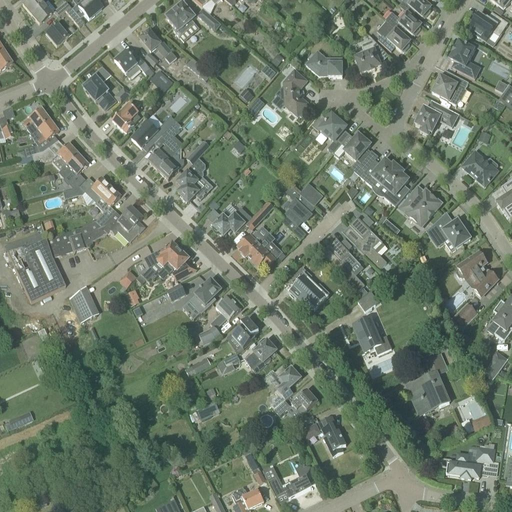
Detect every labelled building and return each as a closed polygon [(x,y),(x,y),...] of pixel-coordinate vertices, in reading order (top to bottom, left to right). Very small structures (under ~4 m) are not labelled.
[(30,17),(43,7),(36,0),(30,0),(22,7),(30,17)] [(83,0),(86,2),(77,10),(88,23),(101,12),(91,0),(83,0)] [(219,0),(191,0),(191,1),(199,7),(210,17),(215,6),(220,1),(221,1),(219,0)] [(219,0),(221,1),(220,1),(222,3),(224,1),(232,8),(236,5),(235,0),(219,0)] [(431,10),(421,1),(420,1),(419,0),(413,0),(412,2),(409,0),(405,0),(398,8),(406,15),(410,18),(410,17),(414,13),(422,20),(422,19),(424,20),(430,13),(429,12),(431,10)] [(511,6),(511,0),(488,0),(489,0),(503,12),(510,4),(511,6)] [(84,26),(69,9),(65,4),(52,14),(57,20),(64,13),(79,30),(84,26)] [(173,13),(171,13),(168,16),(167,18),(166,19),(174,30),(172,31),(179,40),(195,26),(192,23),(195,20),(182,5),(173,13)] [(51,17),(43,7),(30,17),(39,27),(51,17)] [(497,9),(494,13),(501,18),(503,14),(497,9)] [(202,12),(197,18),(215,33),(220,27),(202,12)] [(487,21),(486,22),(485,22),(483,21),(483,20),(478,16),(476,19),(475,18),(470,24),(472,25),(467,32),(486,44),(488,41),(487,40),(492,34),(499,39),(508,25),(491,14),(487,21)] [(421,27),(410,17),(410,18),(406,15),(400,22),(391,15),(385,22),(386,23),(400,35),(404,30),(412,37),(413,37),(414,38),(420,31),(419,30),(421,27)] [(410,44),(400,35),(386,23),(376,34),(381,38),(377,43),(391,54),(389,52),(393,47),(401,54),(402,53),(403,55),(409,48),(408,47),(410,44)] [(75,34),(70,29),(62,35),(56,28),(45,37),(56,50),(75,34)] [(177,61),(164,45),(157,38),(155,40),(149,33),(140,41),(151,55),(156,50),(170,67),(177,61)] [(388,58),(381,51),(372,42),(360,46),(363,53),(355,57),(356,60),(355,60),(354,60),(354,61),(360,76),(360,77),(367,74),(367,75),(375,72),(375,71),(381,69),(379,64),(384,62),(388,58)] [(473,67),(468,65),(477,47),(468,42),(465,47),(458,44),(455,50),(452,55),(449,62),(454,65),(452,70),(474,81),(477,76),(470,73),(473,67)] [(0,73),(12,66),(3,53),(0,54),(0,73)] [(149,71),(145,66),(140,60),(135,64),(126,53),(114,63),(121,71),(126,77),(129,81),(140,71),(144,75),(148,80),(153,75),(149,71)] [(313,58),(312,56),(307,61),(309,63),(305,67),(319,79),(328,79),(328,80),(342,80),(342,66),(341,66),(341,61),(325,61),(317,54),(313,58)] [(146,60),(154,68),(158,64),(149,56),(146,60)] [(186,68),(206,84),(211,77),(192,61),(186,68)] [(108,93),(102,87),(101,86),(110,77),(102,69),(102,70),(93,77),(95,79),(83,89),(96,104),(97,103),(105,113),(115,104),(107,94),(108,93)] [(158,90),(154,95),(159,99),(173,85),(169,82),(159,72),(155,76),(164,85),(158,90)] [(306,84),(299,77),(294,73),(283,85),(284,89),(276,97),(292,111),(290,113),(297,119),(299,117),(301,119),(308,111),(306,109),(308,107),(301,100),(301,98),(302,98),(301,93),(300,93),(300,91),(306,84)] [(455,107),(464,91),(465,92),(468,85),(453,77),(449,83),(440,78),(431,95),(440,100),(439,101),(447,105),(448,104),(455,107)] [(496,89),(494,92),(502,96),(507,89),(499,85),(497,90),(496,89)] [(121,107),(131,97),(123,89),(113,99),(121,107)] [(424,110),(420,117),(421,117),(419,121),(418,120),(415,127),(421,131),(420,134),(428,138),(430,135),(432,136),(438,123),(451,130),(458,117),(432,103),(432,104),(431,104),(427,112),(424,110)] [(112,123),(123,133),(123,132),(126,135),(134,127),(133,127),(140,120),(136,116),(138,115),(129,106),(121,115),(120,114),(112,123)] [(253,106),(248,112),(254,118),(259,112),(253,106)] [(28,121),(23,125),(27,130),(26,131),(30,137),(31,136),(37,132),(49,123),(40,111),(28,120),(28,121)] [(204,115),(192,128),(186,135),(190,139),(208,119),(204,115)] [(337,123),(331,117),(327,123),(321,117),(312,128),(318,134),(320,132),(334,144),(336,142),(341,146),(349,137),(344,132),(346,130),(340,124),(339,125),(337,123)] [(155,145),(176,123),(170,118),(157,132),(148,123),(142,129),(143,129),(138,134),(131,141),(141,151),(150,141),(155,145)] [(41,138),(36,143),(40,148),(45,143),(45,144),(50,141),(58,135),(49,123),(37,132),(41,138)] [(159,150),(180,128),(176,123),(155,145),(159,150)] [(1,132),(4,140),(5,142),(15,140),(10,128),(1,132)] [(232,138),(227,132),(222,137),(228,142),(232,138)] [(370,147),(367,145),(368,144),(361,139),(358,137),(354,141),(347,149),(344,153),(347,156),(346,156),(353,162),(353,161),(356,164),(357,163),(360,166),(358,168),(364,174),(365,174),(378,159),(371,153),(369,156),(365,153),(370,147)] [(238,143),(233,149),(240,155),(245,150),(238,143)] [(202,157),(209,149),(204,144),(187,162),(192,167),(198,161),(202,157)] [(60,153),(57,157),(66,167),(77,157),(68,147),(60,153)] [(24,152),(26,159),(31,158),(39,156),(39,155),(37,148),(24,152)] [(169,162),(174,157),(168,152),(164,148),(159,153),(159,152),(148,163),(158,173),(169,162)] [(39,156),(31,158),(33,164),(34,167),(51,162),(55,158),(48,151),(48,150),(42,154),(39,155),(39,156)] [(181,150),(180,150),(174,157),(169,162),(158,173),(168,183),(178,172),(179,173),(183,168),(184,162),(181,162),(181,150)] [(497,174),(486,164),(475,154),(462,170),(473,180),(474,179),(485,188),(489,184),(489,185),(490,183),(497,174)] [(60,173),(58,175),(63,181),(66,177),(71,173),(76,178),(80,174),(87,168),(77,157),(66,167),(60,174),(60,173)] [(383,188),(398,170),(393,166),(391,168),(385,162),(380,167),(375,163),(378,159),(365,174),(364,174),(360,179),(371,189),(377,183),(383,188)] [(198,184),(201,181),(203,178),(203,175),(202,174),(205,171),(205,167),(198,161),(192,167),(193,167),(176,185),(182,190),(177,195),(188,205),(196,197),(200,202),(203,199),(204,199),(206,197),(205,196),(208,193),(203,189),(198,184)] [(409,192),(404,187),(408,182),(402,176),(403,174),(398,170),(383,188),(389,193),(384,200),(395,209),(403,200),(409,192)] [(72,184),(71,185),(77,191),(78,189),(85,183),(80,177),(77,179),(72,184)] [(511,178),(509,180),(511,182),(501,189),(507,198),(496,205),(501,213),(503,212),(509,221),(511,219),(511,178)] [(91,192),(86,197),(95,206),(100,201),(110,190),(100,181),(91,191),(91,192)] [(307,216),(313,210),(300,198),(286,185),(280,190),(295,204),(293,206),(290,210),(291,212),(290,213),(286,218),(287,219),(296,228),(302,222),(304,223),(310,218),(307,216)] [(308,188),(300,197),(313,208),(320,200),(313,195),(315,193),(308,188)] [(67,194),(62,195),(64,202),(81,198),(84,195),(78,189),(77,191),(67,194)] [(350,200),(357,193),(352,189),(347,195),(350,200)] [(94,225),(80,231),(83,239),(97,233),(108,222),(115,214),(110,210),(120,200),(110,190),(100,201),(95,206),(100,210),(104,215),(94,225)] [(418,190),(411,198),(400,211),(421,229),(441,206),(434,201),(434,200),(434,201),(432,199),(432,198),(432,199),(425,193),(424,195),(418,190)] [(273,210),(267,204),(246,227),(252,233),(273,210)] [(97,233),(83,239),(86,247),(87,250),(92,247),(91,244),(106,236),(109,233),(113,237),(126,224),(138,236),(144,230),(138,225),(142,221),(130,209),(120,219),(115,214),(108,222),(97,233)] [(246,227),(252,221),(241,211),(229,223),(223,218),(220,222),(213,229),(223,239),(228,235),(229,236),(235,230),(239,234),(246,227)] [(446,215),(439,222),(427,233),(426,234),(437,250),(448,242),(455,252),(470,241),(457,223),(453,225),(446,215)] [(287,219),(286,220),(282,224),(292,234),(297,229),(296,228),(287,219)] [(379,242),(357,220),(356,220),(357,221),(348,229),(350,231),(345,235),(344,237),(342,235),(341,235),(379,273),(386,265),(371,250),(379,242)] [(45,224),(48,237),(55,236),(52,223),(45,224)] [(45,242),(6,255),(31,306),(65,289),(51,261),(72,254),(73,255),(87,250),(86,247),(83,239),(80,231),(78,231),(45,242)] [(264,241),(263,241),(255,233),(250,238),(249,237),(238,249),(241,253),(239,255),(245,260),(247,259),(259,247),(264,241)] [(282,255),(276,250),(275,251),(264,241),(259,247),(247,259),(258,269),(262,265),(267,270),(282,255)] [(350,272),(358,264),(336,241),(336,242),(327,251),(329,252),(328,253),(322,258),(320,256),(356,295),(364,288),(350,272)] [(158,277),(181,253),(178,250),(178,248),(175,245),(173,246),(172,245),(165,252),(163,255),(160,252),(143,262),(147,271),(141,278),(149,286),(158,277)] [(196,273),(187,264),(189,261),(181,253),(158,277),(163,281),(174,270),(176,273),(172,276),(176,284),(196,273)] [(486,265),(485,263),(485,261),(483,257),(481,257),(479,255),(477,256),(475,256),(471,258),(471,260),(457,270),(458,272),(456,273),(456,276),(459,280),(462,281),(464,280),(465,282),(471,278),(478,289),(474,292),(481,299),(497,282),(489,274),(488,274),(489,275),(487,277),(486,275),(485,276),(482,271),(482,270),(481,269),(486,265)] [(288,284),(284,288),(289,294),(303,307),(307,303),(315,310),(322,303),(325,300),(314,290),(307,283),(312,279),(308,275),(302,269),(288,284)] [(119,284),(127,290),(137,279),(128,272),(119,284)] [(382,277),(386,281),(391,276),(387,272),(382,277)] [(195,298),(190,303),(195,309),(196,310),(195,310),(200,315),(201,316),(202,315),(212,306),(216,302),(214,300),(221,293),(216,288),(217,287),(213,282),(212,283),(211,282),(201,291),(200,291),(199,292),(200,292),(195,297),(195,298)] [(185,296),(180,287),(166,293),(171,303),(185,296)] [(83,291),(69,302),(80,326),(96,318),(83,291)] [(366,294),(363,291),(358,296),(361,299),(366,294)] [(130,309),(139,305),(133,292),(125,296),(130,309)] [(371,294),(357,304),(365,314),(374,308),(378,305),(371,294)] [(208,332),(198,337),(203,348),(215,343),(221,337),(216,332),(227,321),(229,324),(234,319),(241,312),(228,298),(221,305),(216,310),(221,316),(210,326),(212,329),(208,332)] [(511,301),(506,308),(501,303),(493,314),(498,318),(493,325),(494,326),(494,325),(499,329),(494,336),(504,344),(511,333),(511,331),(509,330),(511,325),(511,301)] [(461,331),(476,317),(466,306),(451,321),(461,331)] [(144,317),(148,324),(161,318),(157,310),(144,317)] [(63,346),(50,318),(40,323),(53,350),(63,346)] [(255,341),(252,338),(258,333),(248,321),(237,330),(239,332),(232,339),(240,349),(235,354),(237,356),(243,351),(255,341)] [(369,321),(362,324),(353,328),(364,355),(374,350),(377,357),(391,351),(386,339),(379,342),(369,321)] [(267,343),(259,349),(250,357),(247,361),(244,362),(250,370),(255,376),(264,368),(271,362),(269,360),(272,357),(274,359),(277,357),(272,351),(273,350),(267,343)] [(496,355),(482,375),(493,383),(507,363),(496,355)] [(240,363),(237,356),(216,366),(222,378),(235,371),(233,367),(240,363)] [(426,392),(410,399),(415,408),(417,415),(438,406),(439,409),(447,406),(435,379),(448,373),(442,356),(421,365),(428,382),(423,384),(426,392)] [(196,377),(212,369),(207,360),(192,368),(196,377)] [(286,374),(282,369),(274,375),(279,380),(279,381),(284,386),(274,395),(277,397),(272,402),(274,404),(270,407),(273,410),(280,407),(285,403),(293,396),(289,391),(301,381),(291,370),(286,374)] [(307,392),(299,399),(296,402),(297,402),(291,406),(296,411),(301,418),(317,404),(307,392)] [(280,418),(290,409),(285,403),(280,407),(273,410),(275,412),(278,417),(280,418)] [(201,422),(219,414),(216,406),(198,415),(201,422)] [(7,433),(33,422),(30,413),(3,425),(7,433)] [(493,428),(488,417),(471,424),(476,436),(493,428)] [(332,419),(323,423),(318,425),(325,439),(323,440),(333,459),(343,454),(341,450),(346,448),(338,433),(336,434),(332,427),(335,426),(332,419)] [(315,426),(302,432),(307,443),(320,437),(315,426)] [(470,482),(471,480),(478,481),(479,477),(488,478),(491,458),(493,459),(494,453),(493,453),(494,447),(488,446),(488,448),(484,447),(484,449),(479,448),(479,451),(478,450),(476,463),(477,463),(476,466),(467,465),(468,457),(457,456),(456,463),(447,462),(445,476),(461,479),(461,481),(470,482)] [(135,461),(143,454),(139,449),(131,456),(135,461)] [(260,489),(266,485),(251,456),(244,460),(260,489)] [(312,491),(307,480),(306,479),(308,476),(308,475),(308,474),(309,473),(309,472),(308,471),(308,470),(307,469),(306,468),(305,468),(304,467),(303,467),(302,467),(301,467),(300,467),(300,468),(299,468),(298,469),(297,470),(297,471),(297,472),(297,474),(297,475),(300,482),(284,489),(282,491),(276,479),(268,483),(275,499),(286,494),(289,501),(289,502),(311,490),(312,491)] [(248,511),(264,505),(259,496),(258,492),(247,497),(244,490),(231,495),(232,498),(236,507),(233,509),(234,511),(248,511)] [(223,511),(218,501),(212,505),(215,511),(223,511)] [(179,511),(178,509),(174,502),(164,507),(166,511),(179,511)]
